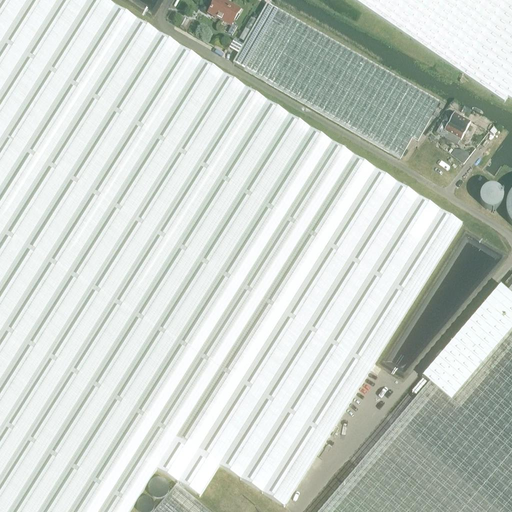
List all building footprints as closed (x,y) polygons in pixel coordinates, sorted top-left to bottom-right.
[(0,0),(0,511),(129,511),(156,471),(200,498),(218,468),(284,509),(462,225),(102,0),(0,0)] [(221,0),(215,0),(208,14),(231,27),(227,35),(231,38),(237,27),(233,25),(240,11),(221,0)] [(511,0),(352,0),(408,40),(504,105),(508,99),(511,102),(511,0)] [(233,65),(244,71),(278,12),(267,6),(257,22),(251,19),(239,41),(245,44),(233,65)] [(418,92),(278,12),(244,71),(388,153),(400,159),(411,139),(417,142),(428,123),(439,104),(418,92)] [(183,23),(180,28),(185,31),(190,22),(185,19),(183,23)] [(233,42),(229,50),(238,55),(242,47),(233,42)] [(463,108),(461,113),(468,117),(471,112),(463,108)] [(475,113),(469,123),(471,123),(470,124),(487,134),(495,124),(475,113)] [(442,123),(436,134),(445,139),(445,140),(457,147),(457,146),(458,146),(460,143),(459,142),(460,140),(461,141),(470,124),(471,123),(469,123),(454,114),(451,120),(448,126),(442,123)] [(445,117),(442,122),(442,123),(448,126),(451,120),(445,117)] [(498,132),(493,128),(489,133),(494,136),(498,132)] [(453,153),(450,156),(462,165),(468,158),(463,153),(453,153)] [(486,185),(479,204),(498,212),(505,193),(486,185)] [(511,197),(503,224),(511,227),(511,197)] [(500,286),(422,378),(430,385),(451,403),(511,332),(511,296),(508,293),(500,286)] [(430,385),(321,511),(511,511),(511,288),(508,293),(511,296),(511,332),(451,403),(430,385)] [(207,511),(177,486),(154,511),(207,511)]
